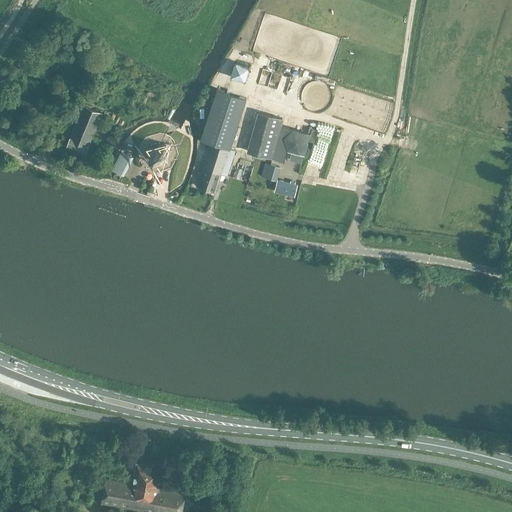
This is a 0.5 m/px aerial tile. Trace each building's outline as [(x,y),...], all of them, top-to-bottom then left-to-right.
[(245,83),(250,68),(235,63),(230,78),(245,83)] [(263,67),(256,93),(273,98),(275,91),(282,93),(287,74),(263,67)] [(333,99),(333,96),(333,92),(332,89),(330,86),(328,83),(325,81),(322,80),(319,79),(315,78),(313,78),(312,79),(308,80),(305,81),(303,84),(301,86),(299,90),(298,93),(298,96),(298,98),(298,100),(300,103),(301,106),(303,108),(306,111),(308,111),(309,112),(312,113),(314,113),(316,113),(320,113),(322,112),(325,110),(328,108),(330,105),(332,102),(333,99)] [(230,149),(246,98),(217,89),(200,139),(211,143),(196,186),(215,192),(222,173),(227,175),(235,151),(230,149)] [(89,145),(102,113),(83,105),(70,137),(66,147),(84,155),(89,145)] [(303,153),(309,132),(266,121),(256,157),(282,165),(286,149),(303,153)] [(168,154),(166,147),(165,146),(168,141),(164,139),(161,144),(159,143),(152,145),(148,152),(151,160),(157,163),(165,161),(168,154)] [(123,176),(133,158),(122,152),(113,170),(123,176)] [(276,180),(280,167),(270,164),(267,177),(276,180)] [(294,193),(296,183),(279,179),(276,189),(294,193)] [(181,511),(185,493),(158,488),(162,468),(137,463),(133,483),(106,478),(102,502),(138,509),(138,511),(137,511),(144,511),(145,510),(156,511),(181,511)]
